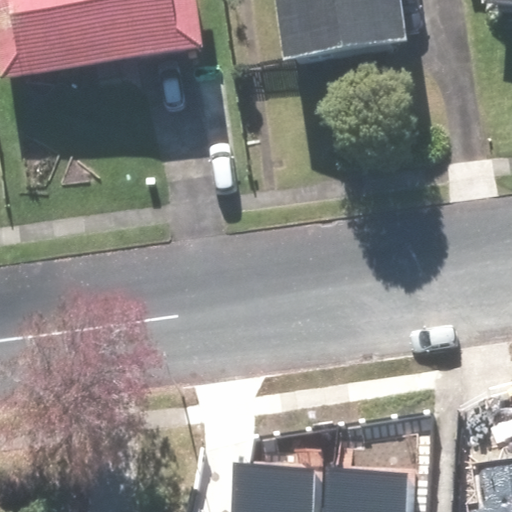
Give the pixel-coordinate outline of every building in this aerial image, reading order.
[(213,0),(0,0),(0,26),(7,89),(221,64),(213,0)] [(288,0),(300,72),(427,52),(418,0),(288,0)] [(511,0),(500,0),(498,17),(511,18),(511,0)] [(232,468),(230,511),(310,511),(312,471),(232,468)] [(330,473),(327,511),(402,511),(404,477),(330,473)]
